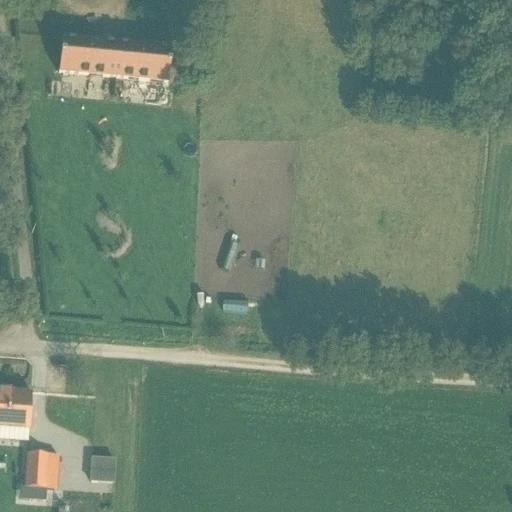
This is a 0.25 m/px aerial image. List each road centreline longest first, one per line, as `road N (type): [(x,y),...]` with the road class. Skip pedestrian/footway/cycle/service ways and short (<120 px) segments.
road 1 (track): [(39,344),(511,381)]
road 2 (unclassified): [(0,341),(39,344),(0,51)]
